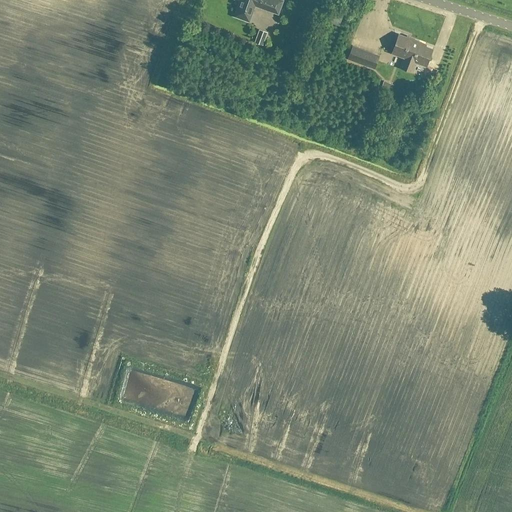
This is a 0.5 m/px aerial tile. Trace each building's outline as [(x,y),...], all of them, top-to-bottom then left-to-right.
[(237,0),(242,2),(241,4),(239,5),(234,17),(246,21),(250,10),(254,8),(255,6),(278,14),(282,1),(278,0),(237,0)] [(339,26),(343,16),(334,12),(330,23),(339,26)] [(267,33),(259,31),(254,44),(263,47),(267,33)] [(401,68),(407,70),(417,42),(399,36),(392,54),(404,58),(401,68)] [(427,67),(433,50),(425,47),(426,45),(417,42),(407,70),(413,73),(416,63),(427,67)] [(379,57),(372,54),(352,47),(348,59),(374,69),(379,57)]
